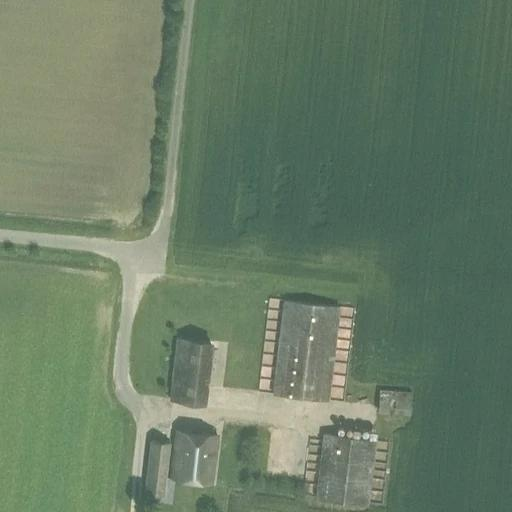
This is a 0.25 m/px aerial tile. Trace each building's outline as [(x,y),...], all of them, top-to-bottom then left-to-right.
[(277,299),(266,393),(329,401),(340,306),(277,299)] [(177,336),(171,400),(206,404),(214,340),(177,336)] [(379,389),(378,411),(410,412),(412,391),(379,389)] [(229,419),(228,448),(243,449),(243,419),(229,419)] [(211,482),(216,434),(178,430),(172,478),(211,482)] [(316,498),(369,505),(377,439),(323,434),(316,498)] [(146,475),(166,477),(171,441),(150,439),(146,475)]
